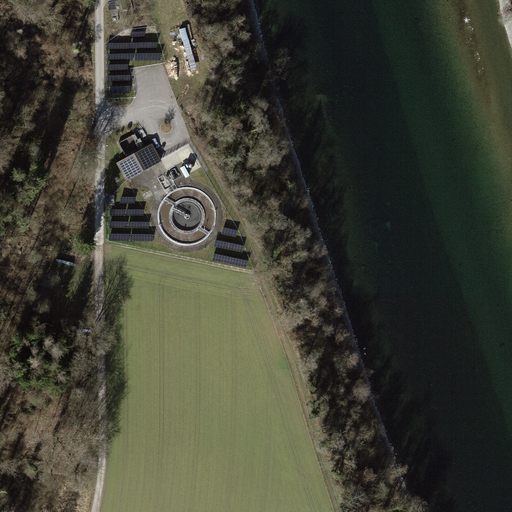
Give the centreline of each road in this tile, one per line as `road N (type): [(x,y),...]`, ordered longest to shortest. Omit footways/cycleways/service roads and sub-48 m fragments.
road 1 (track): [(94,511),(102,461),(100,243)]
road 2 (residential): [(98,0),(100,243)]
